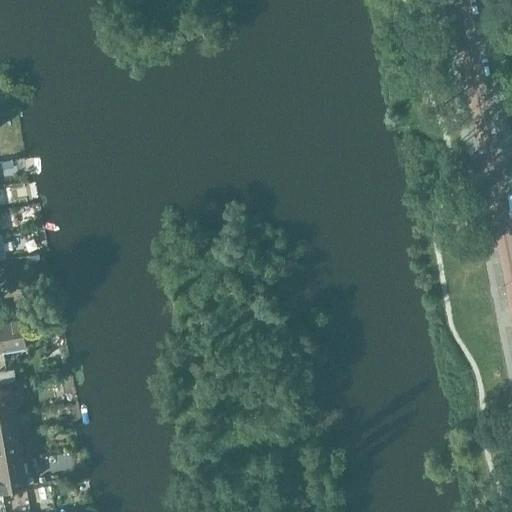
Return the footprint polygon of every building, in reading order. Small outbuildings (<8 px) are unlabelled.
[(39,253),(28,255),(30,263),(40,261),(39,253)] [(29,313),(21,314),(24,331),(32,330),(29,313)] [(460,317),(460,316),(459,316),(462,333),(479,330),(476,313),(475,314),(460,317)] [(21,314),(0,317),(0,332),(3,348),(26,344),(24,331),(21,314)] [(14,368),(6,370),(8,381),(16,380),(14,368)] [(0,414),(15,412),(11,388),(0,389),(0,414)] [(0,439),(19,436),(15,412),(0,414),(0,439)] [(0,463),(23,459),(19,436),(0,439),(0,463)] [(23,459),(0,463),(0,488),(28,484),(23,459)]
